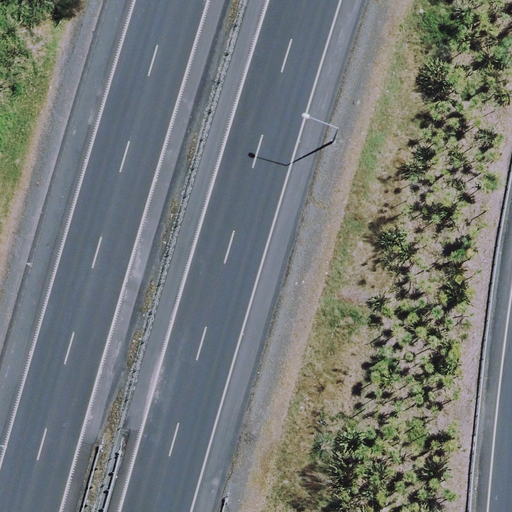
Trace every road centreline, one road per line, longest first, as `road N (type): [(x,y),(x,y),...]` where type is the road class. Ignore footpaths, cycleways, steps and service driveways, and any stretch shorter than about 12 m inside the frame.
road 1 (motorway): [(22,511),(104,212),(179,0)]
road 2 (motorway): [(315,0),(167,511)]
